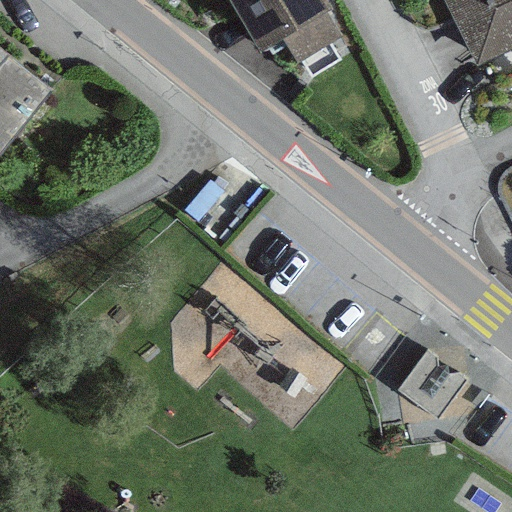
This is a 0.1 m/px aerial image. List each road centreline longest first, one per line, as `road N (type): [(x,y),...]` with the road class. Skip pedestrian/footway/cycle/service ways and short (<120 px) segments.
road 1 (residential): [(101,0),(407,244)]
road 2 (residential): [(368,0),(447,159),(444,201),(433,224),(407,244)]
road 3 (residential): [(407,244),(511,327)]
